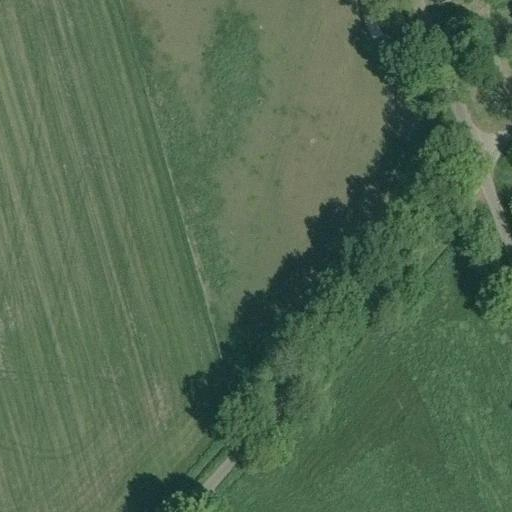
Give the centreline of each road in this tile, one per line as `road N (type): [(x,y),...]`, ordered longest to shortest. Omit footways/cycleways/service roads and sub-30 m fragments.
road 1 (unclassified): [(175,511),(480,172)]
road 2 (residential): [(415,0),(480,172)]
